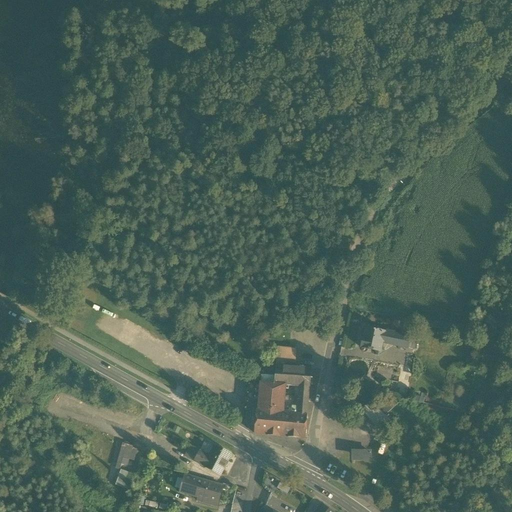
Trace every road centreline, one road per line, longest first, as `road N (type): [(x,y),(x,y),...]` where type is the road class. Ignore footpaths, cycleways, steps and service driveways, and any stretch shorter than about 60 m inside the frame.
road 1 (secondary): [(0,311),(262,455)]
road 2 (unclassified): [(357,246),(393,183),(511,74)]
road 3 (residential): [(309,467),(357,246)]
